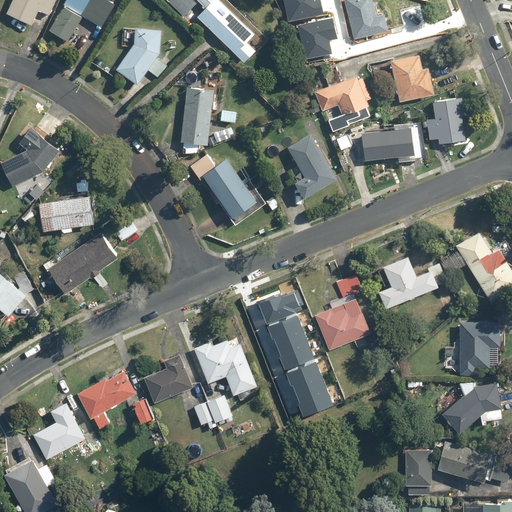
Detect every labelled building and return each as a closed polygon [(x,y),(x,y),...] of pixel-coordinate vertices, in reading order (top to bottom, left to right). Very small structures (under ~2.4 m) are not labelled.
[(11,0),(6,13),(32,24),(38,11),(49,16),(55,0),(11,0)] [(65,0),(49,30),(68,41),(82,16),(101,27),(115,3),(109,0),(65,0)] [(220,0),(170,0),(169,1),(184,16),(190,9),(244,61),(256,49),(247,40),(254,32),(220,0)] [(283,0),(288,20),(322,13),(319,0),(283,0)] [(373,0),(344,0),(353,37),(363,35),(365,45),(385,40),(383,31),(389,30),(384,12),(377,14),(373,0)] [(298,26),(305,61),(332,55),(329,39),(338,37),(334,19),(298,26)] [(168,63),(158,56),(160,53),(161,28),(125,26),(124,45),(132,46),(116,67),(138,83),(148,69),(158,77),(168,63)] [(418,54),(390,60),(399,100),(434,92),(429,69),(422,71),(418,54)] [(198,153),(199,144),(208,145),(213,95),(219,95),(221,77),(206,75),(205,88),(187,86),(181,151),(198,153)] [(357,75),(315,91),(322,110),(338,104),(342,114),(327,120),(331,130),(372,114),(357,75)] [(434,102),(436,118),(426,119),(429,138),(438,137),(439,142),(466,139),(461,98),(434,102)] [(237,110),(220,109),(219,119),(236,121),(237,110)] [(0,110),(0,131),(8,114),(0,110)] [(391,122),(392,128),(361,132),(363,145),(350,150),(356,169),(370,165),(368,159),(397,155),(398,160),(425,157),(421,125),(410,126),(409,120),(391,122)] [(27,148),(25,151),(1,161),(12,184),(41,172),(60,149),(32,126),(19,142),(27,148)] [(231,138),(228,127),(214,132),(217,143),(231,138)] [(338,178),(311,133),(287,147),(299,166),(293,169),(299,179),(296,181),(306,197),(338,178)] [(243,166),(236,171),(226,157),(215,165),(207,153),(190,164),(217,203),(219,201),(235,224),(263,204),(267,210),(278,203),(273,196),(267,201),(243,166)] [(94,224),(90,195),(39,202),(43,230),(60,228),(60,232),(71,231),(70,227),(94,224)] [(143,238),(131,221),(115,232),(127,249),(143,238)] [(479,230),(456,245),(490,300),(511,286),(511,251),(507,244),(493,253),(479,230)] [(119,257),(100,231),(47,270),(64,293),(90,274),(100,289),(107,284),(98,272),(119,257)] [(466,265),(456,249),(441,258),(451,274),(466,265)] [(376,292),(383,308),(446,283),(438,263),(429,267),(430,269),(416,275),(408,255),(383,266),(391,286),(376,292)] [(0,308),(8,315),(26,294),(34,289),(23,271),(11,278),(0,269),(3,265),(0,262),(0,308)] [(370,333),(355,293),(363,290),(357,273),(337,281),(343,296),(330,301),(332,305),(314,312),(328,349),(370,333)] [(259,303),(266,323),(301,311),(300,306),(303,305),(298,289),(259,303)] [(268,326),(285,369),(313,358),(297,315),(268,326)] [(500,322),(461,321),(460,373),(474,373),(474,364),(488,364),(488,345),(499,345),(500,322)] [(211,339),(192,347),(207,382),(225,374),(234,395),(240,392),(243,399),(257,393),(255,387),(258,386),(240,343),(231,346),(229,340),(214,346),(211,339)] [(510,351),(501,351),(500,368),(510,368),(510,351)] [(193,386),(180,352),(164,359),(167,366),(145,375),(155,402),(171,395),(172,398),(179,396),(177,392),(193,386)] [(286,372),(303,415),(331,404),(315,361),(286,372)] [(111,421),(104,409),(136,391),(130,381),(133,379),(126,368),(109,378),(107,375),(77,392),(91,417),(93,415),(100,427),(111,421)] [(459,433),(480,416),(502,417),(500,407),(502,406),(498,381),(475,385),(474,382),(460,383),(461,397),(442,414),(459,433)] [(225,394),(208,400),(216,422),(233,415),(225,394)] [(146,397),(132,403),(141,423),(155,417),(146,397)] [(194,406),(201,424),(206,422),(208,428),(217,425),(216,422),(208,400),(194,406)] [(86,436),(67,401),(50,410),(56,421),(33,434),(45,458),(86,436)] [(489,482),(491,477),(509,482),(511,468),(511,463),(495,459),(497,454),(443,440),(435,468),(489,482)] [(406,483),(408,483),(408,494),(429,495),(429,484),(432,484),(433,449),(407,448),(406,483)] [(4,475),(13,491),(10,493),(20,511),(23,509),(25,511),(40,511),(58,502),(33,459),(17,468),(15,463),(7,468),(10,472),(4,475)] [(441,511),(442,503),(409,502),(408,511),(441,511)] [(511,511),(511,502),(483,502),(482,511),(511,511)]
